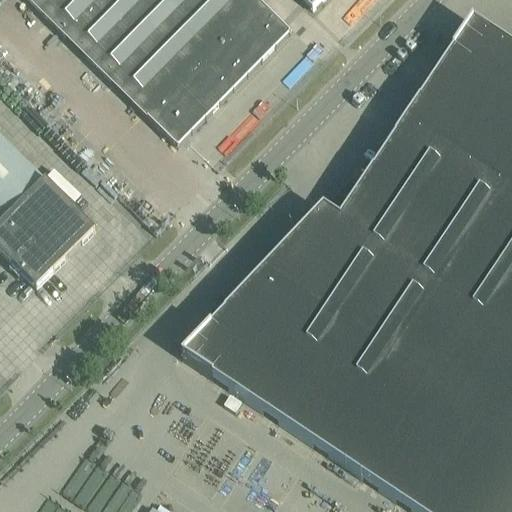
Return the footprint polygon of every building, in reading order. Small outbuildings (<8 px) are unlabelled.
[(290,37),(260,7),(260,8),(251,0),(23,0),(147,122),(177,152),(178,150),(288,38),(289,38),(290,37)] [(298,0),(312,14),(326,0),(298,0)] [(511,511),(511,70),(499,62),(499,61),(499,60),(441,146),(406,127),(341,226),(324,215),(183,364),(406,511),(511,511)] [(48,99),(39,107),(109,180),(117,172),(48,99)] [(0,139),(0,254),(35,291),(35,292),(36,293),(37,292),(37,291),(66,263),(35,232),(64,204),(0,139)] [(93,234),(64,204),(35,232),(66,263),(93,236),(93,237),(95,235),(94,234),(93,234)]
